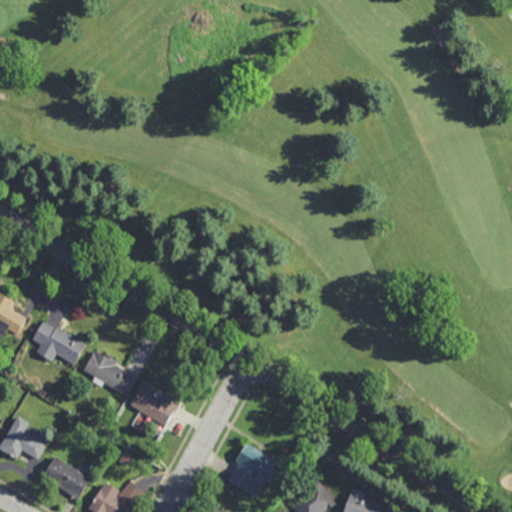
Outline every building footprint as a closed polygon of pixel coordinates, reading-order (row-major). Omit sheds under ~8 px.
[(0,294),(14,303),(10,309),(26,319),(17,335),(7,329),(3,335),(0,333),(0,294)] [(42,323),(85,346),(73,367),(54,356),(51,362),(38,355),(44,345),(33,340),(42,323)] [(95,352),(117,364),(115,368),(129,376),(121,390),(85,369),(95,352)] [(165,425),(177,405),(163,396),(160,401),(152,397),(156,390),(144,382),(130,405),(165,425)] [(109,423),(102,418),(104,415),(111,420),(109,423)] [(0,444),(17,416),(29,423),(27,426),(50,440),(38,462),(21,452),(16,460),(0,450),(0,444)] [(145,457),(138,453),(143,443),(151,447),(145,457)] [(228,482),(246,492),(253,481),(262,486),(266,480),(272,484),(279,474),(273,470),(278,462),(246,444),(235,463),(238,465),(228,482)] [(128,465),(121,461),(126,452),(134,456),(128,465)] [(55,458),(90,479),(78,499),(43,478),(55,458)] [(104,484),(117,492),(113,498),(130,509),(128,511),(90,511),(87,510),(104,484)] [(292,504),(297,511),(323,511),(334,504),(320,484),(292,504)] [(344,511),(352,490),(366,496),(365,499),(384,506),(381,511),(344,511)]
